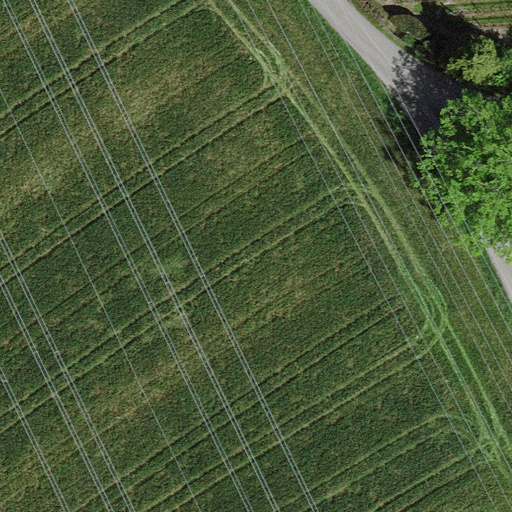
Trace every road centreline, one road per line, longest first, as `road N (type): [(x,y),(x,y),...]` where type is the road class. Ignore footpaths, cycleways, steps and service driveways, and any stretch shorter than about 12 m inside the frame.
road 1 (unclassified): [(511,245),(418,86)]
road 2 (unclassified): [(329,0),(386,66),(418,86)]
